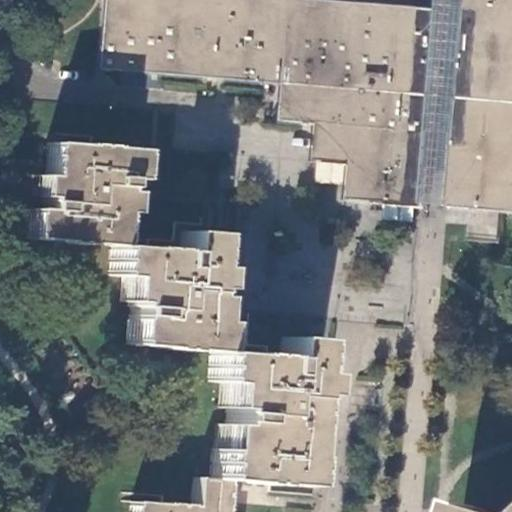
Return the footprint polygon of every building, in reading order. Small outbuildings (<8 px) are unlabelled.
[(231,4),(180,0),(110,0),(104,69),(178,76),(283,85),(282,122),(316,125),(314,160),(349,164),(347,200),(424,207),(439,22),(231,4)] [(180,0),(231,4),(439,22),(440,11),(311,0),(180,0)] [(440,0),(440,11),(439,22),(424,207),(447,209),(466,0),(440,0)] [(511,0),(466,0),(447,209),(511,214),(511,0)] [(219,511),(221,494),(222,479),(297,486),(300,445),(303,418),(307,358),(308,340),(278,338),(277,356),(213,351),(216,322),(203,322),(205,288),(209,232),(178,230),(176,248),(113,243),(119,179),(130,180),(132,148),(42,141),(39,180),(37,209),(26,208),(23,240),(107,247),(105,275),(125,277),(124,306),(127,306),(124,344),(206,352),(204,381),(224,383),(218,449),(209,448),(207,478),(190,477),(188,504),(129,500),(127,511),(219,511)]
